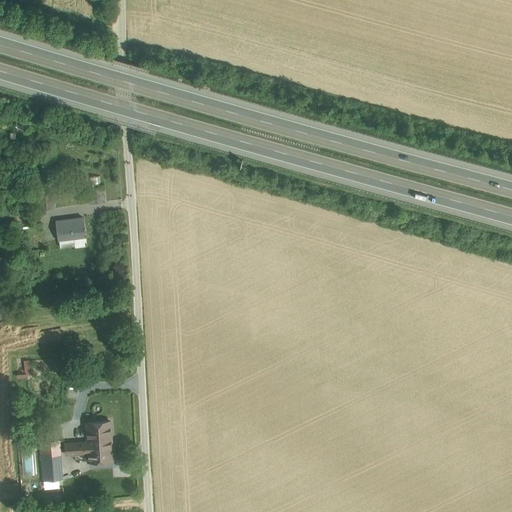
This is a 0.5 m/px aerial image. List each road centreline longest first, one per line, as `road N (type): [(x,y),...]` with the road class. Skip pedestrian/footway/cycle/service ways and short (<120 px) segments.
road 1 (motorway): [(0,67),(511,212)]
road 2 (motorway): [(511,185),(0,40)]
road 3 (unclassified): [(122,0),(153,511)]
